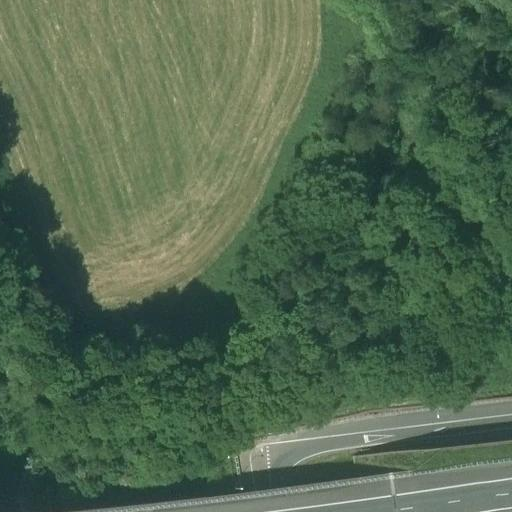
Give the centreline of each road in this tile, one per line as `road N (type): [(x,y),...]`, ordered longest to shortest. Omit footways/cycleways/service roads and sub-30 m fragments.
road 1 (motorway): [(511,421),(283,453),(260,464),(264,511)]
road 2 (motorway): [(511,491),(357,511)]
